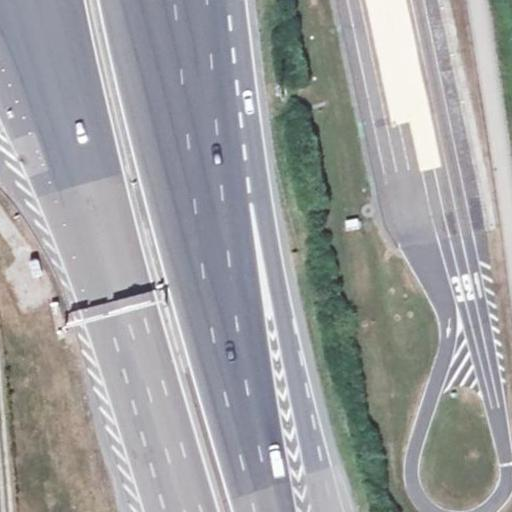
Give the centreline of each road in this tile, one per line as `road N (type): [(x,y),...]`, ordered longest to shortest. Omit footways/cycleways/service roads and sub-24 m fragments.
road 1 (motorway): [(20,0),(176,511)]
road 2 (motorway): [(323,511),(281,321),(174,1)]
road 3 (motorway): [(264,511),(174,1)]
road 4 (unclassified): [(474,0),(511,254)]
